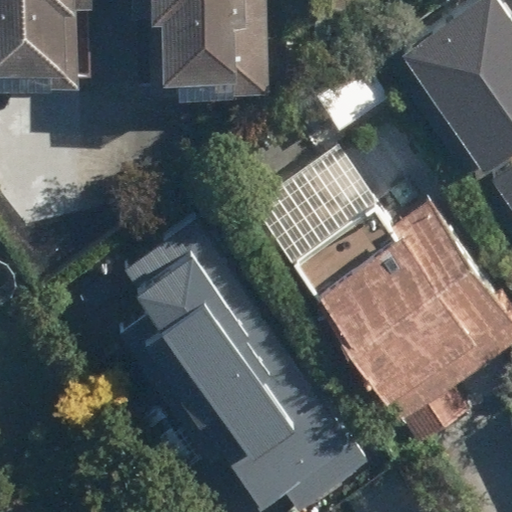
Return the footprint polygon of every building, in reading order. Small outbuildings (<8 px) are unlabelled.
[(0,0),(0,70),(78,68),(75,0),(0,0)] [(268,0),(155,0),(168,0),(167,63),(181,63),(181,78),(267,79),(268,0)] [(511,0),(450,0),(410,30),(488,137),(511,119),(511,0)] [(511,330),(511,287),(434,184),(397,213),(336,133),(250,198),(379,370),(375,373),(421,435),(483,389),(465,365),(511,330)] [(511,138),(488,156),(511,187),(511,138)] [(125,314),(214,441),(234,427),(267,475),(285,463),(300,485),(374,434),(202,188),(119,245),(153,294),(125,314)]
